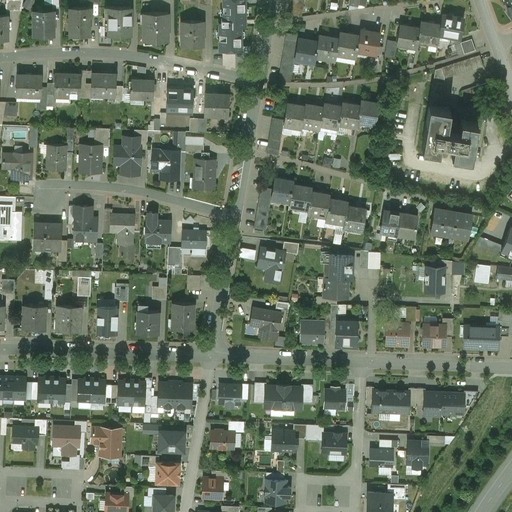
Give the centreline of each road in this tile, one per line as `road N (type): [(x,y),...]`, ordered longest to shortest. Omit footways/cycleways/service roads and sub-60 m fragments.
road 1 (residential): [(256,82),(92,51),(0,57)]
road 2 (residential): [(0,347),(211,356)]
road 3 (residential): [(47,199),(60,186),(103,187),(235,219)]
road 4 (residential): [(184,511),(211,356)]
road 5 (residential): [(360,362),(511,368)]
road 6 (residential): [(211,356),(360,362)]
road 7 (residential): [(235,219),(211,356)]
road 8 (residential): [(256,82),(235,219)]
road 9 (residential): [(0,496),(1,472),(77,474),(76,504)]
